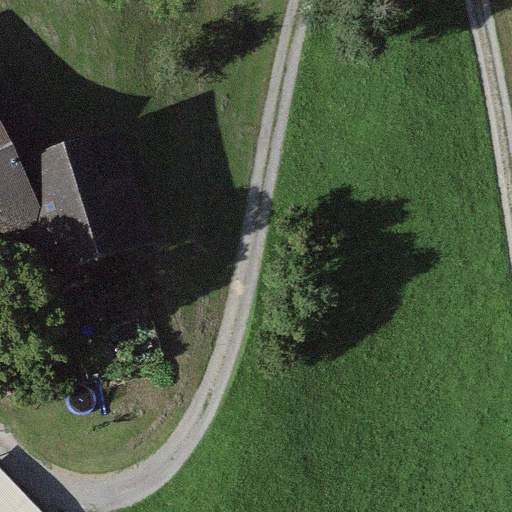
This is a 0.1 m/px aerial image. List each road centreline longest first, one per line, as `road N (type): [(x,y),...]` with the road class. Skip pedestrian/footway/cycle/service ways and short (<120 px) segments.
road 1 (track): [(298,0),(234,329),(197,422),(159,475),(113,495),(59,500)]
road 2 (track): [(511,157),(477,0)]
